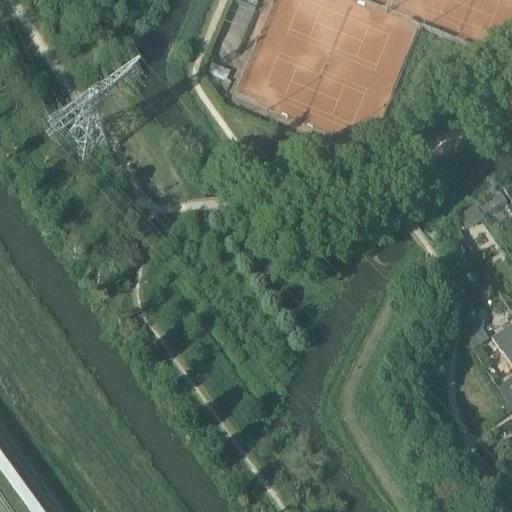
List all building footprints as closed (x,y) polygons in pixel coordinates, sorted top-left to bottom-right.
[(511,190),(508,185),(499,190),(511,208),(511,207),(511,190)] [(498,196),(477,210),(483,220),(504,207),(498,196)] [(461,218),(454,222),(461,234),(468,230),(461,218)] [(511,330),(492,345),(511,374),(511,395),(511,396),(511,330)] [(484,345),(475,332),(465,340),(474,352),(484,345)] [(492,437),(481,444),(486,452),(497,445),(492,437)]
